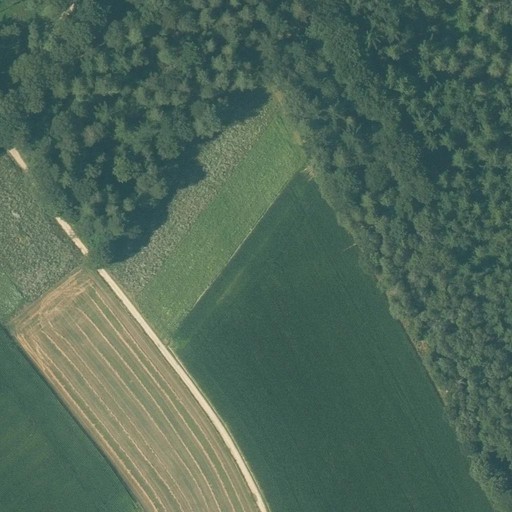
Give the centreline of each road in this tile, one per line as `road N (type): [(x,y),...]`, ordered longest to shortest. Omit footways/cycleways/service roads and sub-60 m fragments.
road 1 (track): [(267,511),(227,434),(0,132)]
road 2 (track): [(23,82),(190,0)]
road 3 (track): [(0,121),(76,0)]
